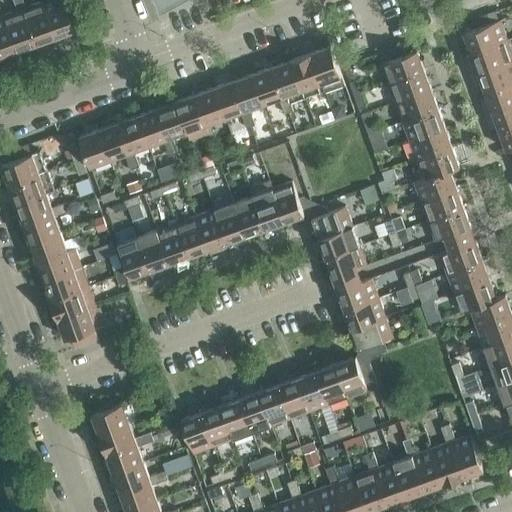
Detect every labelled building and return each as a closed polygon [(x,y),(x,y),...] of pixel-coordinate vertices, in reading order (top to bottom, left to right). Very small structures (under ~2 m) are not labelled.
[(2,15),(15,51),(34,44),(21,8),(25,6),(22,0),(18,0),(13,2),(16,10),(2,15)] [(42,0),(40,1),(53,37),(73,30),(62,0),(42,0)] [(21,8),(34,44),(53,37),(40,1),(25,6),(21,8)] [(0,55),(15,51),(2,15),(0,15),(0,55)] [(465,32),(472,51),(508,38),(501,19),(465,32)] [(472,51),(479,71),(511,58),(511,50),(508,38),(472,51)] [(331,45),(311,52),(322,82),(318,83),(321,91),(345,82),(331,45)] [(382,62),(389,81),(425,68),(418,49),(382,62)] [(311,52),(292,59),(306,97),(321,91),(318,83),(322,82),(311,52)] [(511,58),(479,71),(486,90),(511,80),(511,58)] [(292,59),(273,66),(284,96),(280,97),(282,105),(291,102),(306,97),(292,59)] [(273,66),(254,73),(265,103),(280,97),(284,96),(273,66)] [(389,81),(396,100),(432,87),(425,68),(389,81)] [(254,73),(235,80),(246,110),(241,111),(244,119),(253,116),(250,108),(265,103),(254,73)] [(350,81),(354,93),(362,91),(358,79),(350,81)] [(235,80),(215,87),(226,117),(241,111),(246,110),(235,80)] [(511,80),(486,90),(493,110),(511,102),(511,80)] [(215,87),(196,94),(207,124),(202,125),(205,133),(209,132),(214,130),(211,122),(226,117),(215,87)] [(396,100),(403,119),(439,107),(432,87),(396,100)] [(362,91),(354,93),(359,107),(367,104),(362,91)] [(177,100),(188,131),(191,139),(205,133),(202,125),(207,124),(196,94),(177,100)] [(168,138),(164,139),(167,147),(176,144),(173,136),(188,131),(177,100),(158,107),(168,138)] [(291,102),(282,105),(285,113),(294,110),(291,102)] [(511,102),(493,110),(500,129),(511,125),(511,102)] [(139,114),(149,144),(164,139),(168,138),(158,107),(139,114)] [(403,119),(410,139),(446,126),(439,107),(403,119)] [(294,117),(299,132),(312,127),(307,112),(294,117)] [(126,153),(128,161),(137,158),(134,150),(149,144),(139,114),(119,121),(130,151),(126,153)] [(363,118),(368,132),(377,129),(372,115),(363,118)] [(253,116),(244,119),(247,127),(256,124),(253,116)] [(111,158),(126,153),(130,151),(119,121),(100,128),(111,158)] [(507,149),(511,147),(511,125),(500,129),(507,149)] [(410,139),(417,158),(453,145),(446,126),(410,139)] [(91,165),(111,158),(100,128),(80,135),(91,165)] [(377,129),(368,132),(375,150),(383,148),(377,129)] [(214,130),(209,132),(212,140),(217,138),(214,130)] [(176,144),(167,147),(170,155),(179,152),(176,144)] [(71,147),(76,160),(82,157),(78,145),(71,147)] [(417,158),(424,177),(451,167),(451,169),(460,166),(453,145),(417,158)] [(3,163),(10,183),(40,172),(42,177),(50,174),(42,149),(3,163)] [(254,153),(241,158),(244,165),(256,161),(254,153)] [(82,157),(76,160),(80,173),(87,170),(82,157)] [(137,158),(128,161),(131,169),(140,166),(137,158)] [(244,165),(241,158),(228,162),(231,170),(244,165)] [(176,161),(158,168),(159,172),(162,181),(177,176),(181,174),(176,161)] [(214,165),(202,169),(205,177),(217,172),(214,165)] [(415,180),(422,200),(458,187),(451,169),(451,167),(424,177),(415,180)] [(205,177),(202,169),(189,174),(191,182),(205,177)] [(17,203),(47,192),(56,189),(50,174),(42,177),(40,172),(10,183),(17,203)] [(252,186),(255,194),(267,227),(286,220),(274,187),(271,179),(252,186)] [(178,180),(164,185),(166,192),(181,187),(178,180)] [(293,180),(274,187),(286,220),(305,213),(312,200),(303,195),(299,197),(293,180)] [(166,192),(164,185),(152,190),(155,197),(166,192)] [(422,200),(429,220),(465,207),(458,187),(422,200)] [(115,189),(101,195),(104,202),(118,197),(115,189)] [(17,203),(24,222),(54,211),(56,215),(63,212),(60,204),(53,207),(47,192),(17,203)] [(213,200),(216,208),(228,241),(247,234),(235,201),(232,193),(213,200)] [(255,194),(235,201),(247,234),(267,227),(255,194)] [(139,195),(125,200),(127,206),(141,201),(139,195)] [(127,206),(125,200),(113,204),(116,210),(127,206)] [(60,204),(63,212),(71,209),(68,201),(60,204)] [(313,217),(320,237),(353,225),(346,205),(330,211),(328,207),(319,203),(313,217)] [(465,207),(429,220),(436,239),(472,227),(465,207)] [(216,208),(196,215),(209,248),(228,241),(216,208)] [(24,222),(31,241),(61,230),(56,215),(54,211),(24,222)] [(196,215),(177,222),(189,255),(209,248),(196,215)] [(386,221),(390,233),(397,231),(393,219),(386,221)] [(177,222),(158,229),(170,262),(189,255),(177,222)] [(320,237),(327,257),(361,244),(353,225),(320,237)] [(441,252),(477,239),(472,235),(472,227),(436,239),(436,248),(441,252)] [(158,229),(138,236),(150,269),(170,262),(158,229)] [(31,241),(38,260),(68,249),(70,253),(77,251),(74,242),(67,245),(61,230),(31,241)] [(397,231),(390,233),(395,245),(401,243),(397,231)] [(150,269),(138,236),(119,243),(131,276),(150,269)] [(74,242),(77,251),(85,248),(82,239),(74,242)] [(441,252),(448,271),(483,258),(477,239),(441,252)] [(334,276),(338,275),(368,264),(361,244),(327,257),(334,276)] [(38,260),(45,279),(83,266),(77,251),(70,253),(68,249),(38,260)] [(448,271),(455,290),(490,277),(483,258),(448,271)] [(334,284),(339,289),(372,277),(368,272),(368,264),(338,275),(334,276),(334,284)] [(45,279),(52,298),(82,288),(84,292),(91,289),(83,266),(45,279)] [(419,268),(411,271),(415,283),(423,280),(419,268)] [(404,273),(409,285),(415,283),(411,271),(404,273)] [(339,289),(346,308),(379,296),(372,277),(339,289)] [(462,311),(471,308),(470,306),(497,296),(490,277),(455,290),(462,311)] [(415,283),(409,285),(413,298),(420,295),(415,283)] [(52,298),(59,318),(89,307),(97,304),(91,289),(84,292),(82,288),(52,298)] [(470,306),(471,308),(477,325),(511,312),(511,309),(506,293),(497,296),(470,306)] [(346,308),(353,328),(387,316),(379,296),(346,308)] [(89,307),(59,318),(66,338),(73,335),(77,347),(100,339),(96,327),(104,324),(97,304),(89,307)] [(511,312),(477,325),(485,345),(511,335),(511,312)] [(387,316),(353,328),(360,348),(374,354),(378,346),(377,342),(394,336),(387,316)] [(511,335),(485,345),(491,364),(511,357),(511,335)] [(357,355),(337,363),(349,396),(369,389),(363,372),(367,371),(371,362),(357,355)] [(511,357),(491,364),(498,384),(511,378),(511,357)] [(452,364),(457,377),(464,374),(460,361),(452,364)] [(337,363),(317,370),(330,403),(349,396),(337,363)] [(317,370),(298,376),(310,410),(330,403),(317,370)] [(464,374),(457,377),(461,389),(469,387),(464,374)] [(298,376),(279,383),(291,417),(310,410),(298,376)] [(511,378),(498,384),(505,403),(511,400),(511,378)] [(279,383),(260,390),(272,424),(291,417),(279,383)] [(260,390),(241,397),(253,431),(272,424),(260,390)] [(241,397),(222,404),(234,438),(253,431),(241,397)] [(100,433),(130,422),(138,419),(132,402),(124,404),(123,402),(115,405),(112,398),(99,403),(101,410),(93,413),(100,433)] [(466,402),(471,415),(478,413),(473,400),(466,402)] [(222,404),(202,411),(215,445),(234,438),(222,404)] [(215,445),(202,411),(182,418),(194,452),(215,445)] [(478,413),(471,415),(475,428),(483,425),(478,413)] [(100,433),(107,452),(137,441),(139,445),(147,443),(143,434),(136,437),(130,422),(100,433)] [(441,426),(444,434),(453,431),(450,423),(441,426)] [(352,424),(339,429),(342,437),(355,432),(352,424)] [(342,437),(339,429),(326,434),(329,441),(342,437)] [(143,434),(147,443),(155,440),(152,431),(143,434)] [(432,447),(445,483),(465,476),(452,440),(456,438),(453,431),(444,434),(447,442),(432,447)] [(185,445),(181,433),(172,437),(176,448),(185,445)] [(452,440),(465,476),(485,468),(472,433),(456,438),(452,440)] [(403,440),(406,448),(415,444),(412,436),(403,440)] [(107,452),(114,471),(144,460),(139,445),(137,441),(107,452)] [(313,441),(301,445),(304,453),(316,449),(313,441)] [(394,461),(407,496),(426,489),(413,454),(418,452),(415,444),(406,448),(409,455),(394,461)] [(304,453),(301,445),(289,450),(292,458),(304,453)] [(413,454),(426,489),(445,483),(432,447),(418,452),(413,454)] [(365,453),(368,462),(376,458),(373,450),(365,453)] [(275,452),(262,457),(265,464),(278,460),(275,452)] [(265,464),(262,457),(249,461),(252,469),(265,464)] [(355,475),(368,510),(388,503),(375,468),(379,466),(376,458),(368,462),(370,469),(355,475)] [(114,471),(121,490),(151,479),(153,484),(160,481),(157,472),(150,475),(144,460),(114,471)] [(375,468),(388,503),(407,496),(394,461),(379,466),(375,468)] [(326,467),(329,475),(338,472),(335,464),(326,467)] [(237,467),(224,471),(227,478),(239,474),(237,467)] [(157,472),(160,481),(169,478),(165,469),(157,472)] [(227,478),(224,471),(211,476),(214,483),(227,478)] [(317,489),(325,511),(347,511),(336,482),(340,480),(338,472),(329,475),(332,483),(317,489)] [(336,482),(347,511),(363,511),(368,510),(355,475),(340,480),(336,482)] [(288,481),(291,489),(299,486),(296,478),(288,481)] [(121,490),(128,509),(158,499),(153,484),(151,479),(121,490)] [(279,502),(282,511),(303,511),(298,496),(302,494),(299,486),(291,489),(293,497),(279,502)] [(298,496),(303,511),(325,511),(317,489),(302,494),(298,496)] [(249,495),(252,503),(261,500),(258,492),(249,495)] [(128,509),(128,511),(171,511),(167,511),(162,511),(158,499),(128,509)] [(255,511),(252,511),(260,511),(259,509),(264,508),(261,500),(252,503),(255,511)] [(259,509),(260,511),(282,511),(279,502),(264,508),(259,509)]
